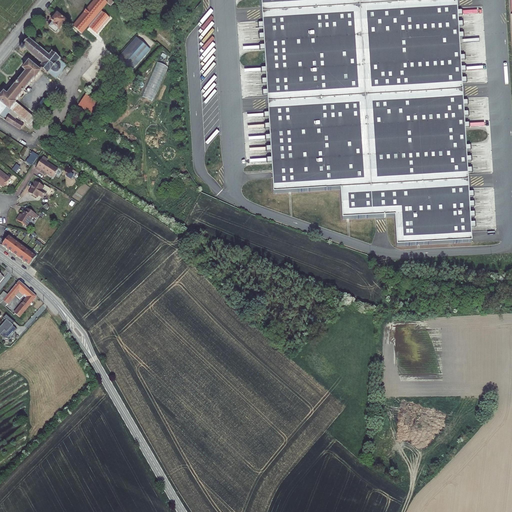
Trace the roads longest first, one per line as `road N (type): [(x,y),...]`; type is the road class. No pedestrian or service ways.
road 1 (unknown): [(234,190),(222,190),(203,168),(190,41),(221,0)]
road 2 (tertiary): [(94,361),(182,511)]
